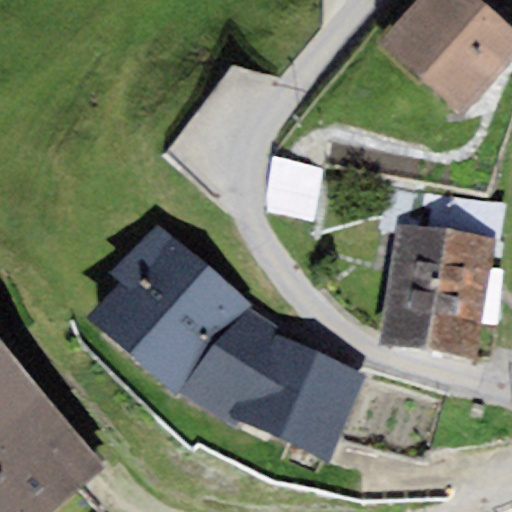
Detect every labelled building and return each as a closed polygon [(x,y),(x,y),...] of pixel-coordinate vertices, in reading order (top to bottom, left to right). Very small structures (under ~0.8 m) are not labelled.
[(467,111),(511,61),(511,30),(478,0),(412,0),(381,35),(467,111)] [(272,148),(266,196),(306,201),(312,153),(272,148)] [(495,241),(397,226),(379,344),(477,359),(495,241)] [(279,330),(159,228),(111,275),(121,283),(88,319),(179,398),(236,430),(240,420),(329,463),(369,380),(267,336),(279,330)] [(0,511),(47,511),(100,467),(0,351),(0,511)]
